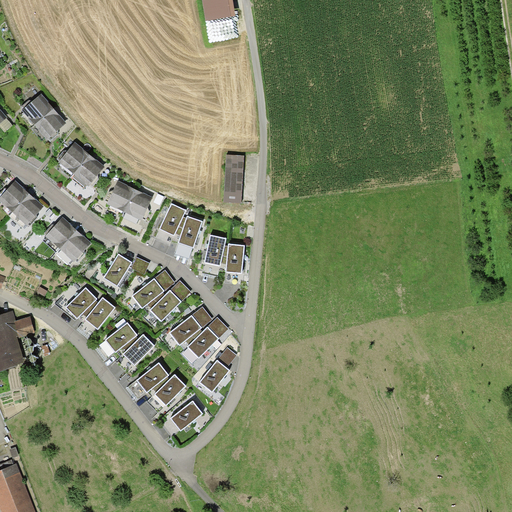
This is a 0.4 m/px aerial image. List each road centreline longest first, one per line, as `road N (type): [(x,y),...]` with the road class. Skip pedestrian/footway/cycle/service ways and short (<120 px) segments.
road 1 (residential): [(181,468),(227,413),(252,346),(163,257),(93,227),(0,160)]
road 2 (track): [(246,0),(264,129),(252,346)]
road 3 (residential): [(181,468),(68,331),(0,292)]
